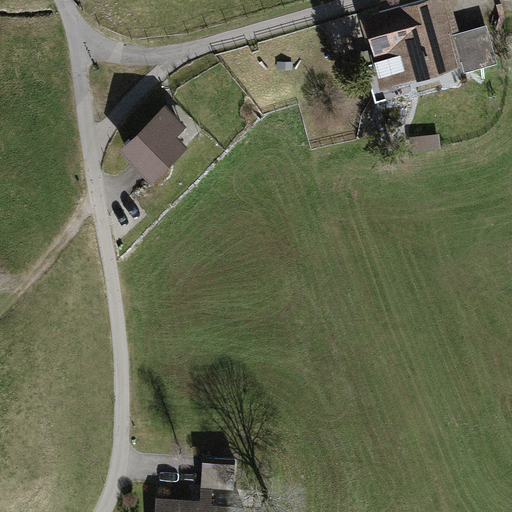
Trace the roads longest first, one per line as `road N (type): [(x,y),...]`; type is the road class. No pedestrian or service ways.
road 1 (residential): [(102,511),(124,460),(122,395),(89,146)]
road 2 (unclassified): [(364,0),(170,56)]
road 3 (unclassified): [(170,56),(89,146)]
